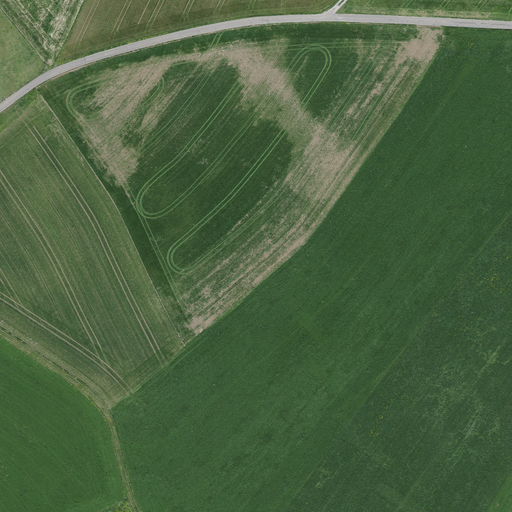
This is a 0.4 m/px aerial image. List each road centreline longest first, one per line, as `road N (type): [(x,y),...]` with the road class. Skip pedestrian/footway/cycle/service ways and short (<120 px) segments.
road 1 (unclassified): [(511,25),(298,18),(206,29),(59,69),(0,107)]
road 2 (track): [(0,331),(95,401),(137,511)]
